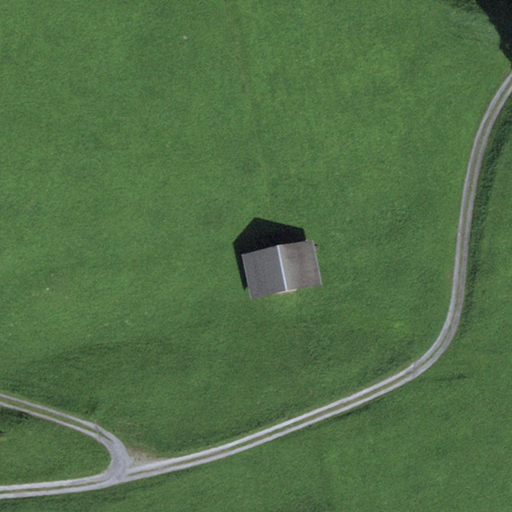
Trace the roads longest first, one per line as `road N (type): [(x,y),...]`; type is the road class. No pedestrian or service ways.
road 1 (track): [(511,76),(494,100),(470,166),(448,323),(419,364),(349,402),(210,455),(0,494)]
road 2 (track): [(125,475),(108,437),(0,398)]
road 3 (track): [(333,258),(459,248)]
